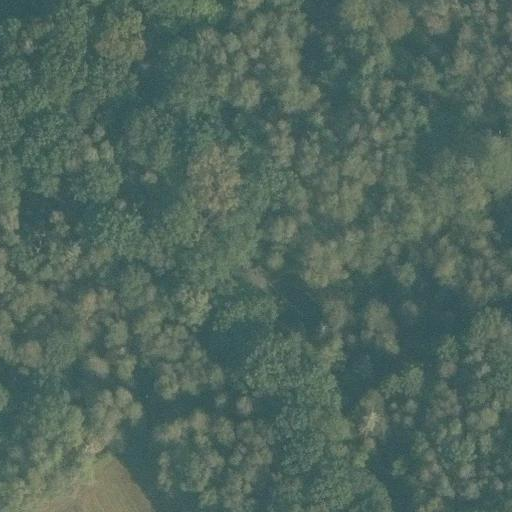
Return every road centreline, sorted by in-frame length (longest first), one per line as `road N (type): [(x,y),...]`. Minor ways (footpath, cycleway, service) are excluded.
road 1 (track): [(215,0),(124,75),(134,111),(378,511)]
road 2 (track): [(147,0),(0,119)]
